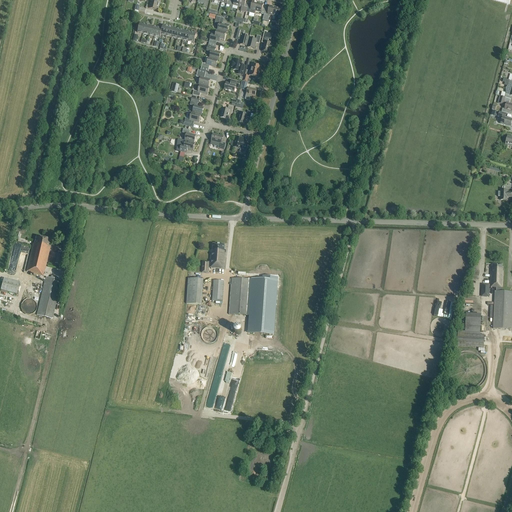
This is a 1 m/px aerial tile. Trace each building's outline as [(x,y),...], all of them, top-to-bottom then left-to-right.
[(198,0),(198,3),(204,5),(203,7),(207,8),(208,2),(205,1),(205,0),(198,0)] [(247,11),(249,4),(246,3),(246,0),(245,0),(240,0),(238,7),(241,8),(240,12),(246,13),(246,12),(247,11)] [(256,12),(258,3),(252,2),(252,5),(249,4),(247,11),(246,12),(249,13),(255,15),(256,12)] [(264,15),(266,8),(263,7),(264,5),(258,3),(256,12),(261,13),(261,14),(264,15)] [(158,12),(159,6),(150,4),(149,6),(147,6),(146,9),(158,12)] [(145,13),(146,10),(141,8),(140,7),(136,5),(134,11),(135,11),(135,13),(138,13),(138,12),(145,13),(145,14),(149,15),(150,14),(145,13)] [(273,16),(275,8),(269,6),(269,9),(266,8),(264,15),(263,20),(268,22),(269,16),(273,16)] [(281,21),(281,20),(283,13),(280,12),(281,9),(275,8),(273,16),(275,17),(274,22),(277,23),(278,20),(281,21)] [(227,33),(229,26),(223,24),(224,19),(217,17),(215,25),(219,26),(217,31),(227,33)] [(143,34),(146,25),(140,24),(137,33),(143,34)] [(166,37),(168,27),(163,26),(162,29),(160,39),(162,39),(163,36),(166,37)] [(210,40),(209,43),(218,45),(220,39),(224,41),(226,33),(216,31),(215,35),(211,34),(209,40),(210,40)] [(247,47),(249,37),(243,36),(244,32),(240,31),(238,37),(241,38),(240,45),(247,47)] [(271,44),(268,43),(269,40),(266,39),(267,33),(264,32),(263,40),(264,43),(262,52),(269,54),(269,51),(272,51),(273,46),(271,45),(271,44)] [(191,33),(188,42),(194,44),(196,34),(191,33)] [(259,44),(261,37),(257,36),(256,40),(250,39),(247,48),(254,50),(256,43),(259,44)] [(216,49),(208,47),(206,52),(211,53),(209,58),(219,60),(221,53),(215,52),(216,49)] [(216,68),(218,61),(206,58),(205,64),(202,64),(201,68),(202,68),(201,71),(207,72),(208,69),(209,66),(216,68)] [(236,75),(242,76),(245,66),(241,65),(242,62),(236,60),(235,63),(232,62),(231,68),(234,69),(233,70),(237,71),(236,75)] [(259,75),(260,71),(259,71),(260,67),(253,65),(251,71),(250,71),(249,76),(256,78),(257,74),(259,75)] [(208,87),(210,80),(203,78),(204,75),(197,73),(196,77),(200,78),(199,85),(208,87)] [(238,89),(240,83),(231,81),(230,84),(226,83),(224,90),(234,93),(235,88),(238,89)] [(207,95),(209,88),(199,86),(198,92),(194,91),(193,96),(199,97),(200,94),(207,95)] [(246,95),(245,100),(249,101),(250,97),(254,98),(256,90),(248,88),(246,95)] [(506,103),(504,102),(505,98),(500,97),(498,104),(505,106),(504,110),(502,109),(501,113),(511,115),(511,112),(511,104),(506,103)] [(199,104),(200,101),(192,99),(190,105),(194,107),(192,113),(202,116),(204,108),(197,107),(198,104),(199,104)] [(232,115),(233,108),(228,107),(227,110),(223,109),(220,118),(227,120),(229,114),(232,115)] [(249,118),(251,112),(248,111),(247,115),(241,113),(238,123),(244,125),(246,117),(249,118)] [(510,127),(511,120),(505,118),(506,114),(499,112),(498,117),(502,118),(500,124),(510,127)] [(199,123),(201,116),(191,113),(189,120),(185,119),(184,123),(191,124),(192,121),(199,123)] [(194,143),(196,136),(189,134),(190,131),(183,129),(182,133),(186,134),(184,141),(194,143)] [(211,141),(210,145),(218,147),(217,149),(224,150),(226,144),(222,143),(223,138),(213,135),(211,141)] [(242,144),(244,140),(236,138),(235,142),(233,142),(231,142),(230,145),(231,147),(233,147),(233,148),(241,150),(240,154),(245,156),(248,144),(245,143),(244,145),(242,144)] [(195,144),(185,142),(184,146),(181,145),(181,148),(178,147),(176,151),(180,152),(178,162),(183,163),(185,154),(186,154),(187,150),(193,151),(195,144)] [(501,192),(498,192),(498,197),(500,197),(500,201),(507,201),(507,198),(511,197),(511,192),(507,193),(507,191),(501,191),(501,192)] [(30,274),(43,277),(50,248),(48,247),(50,240),(36,237),(34,244),(33,244),(26,272),(31,273),(30,274)] [(225,269),(226,250),(224,250),(225,245),(213,245),(212,251),(211,251),(210,265),(209,265),(209,263),(202,262),(202,273),(208,274),(208,268),(209,268),(225,269)] [(61,266),(64,254),(57,252),(55,264),(61,266)] [(502,268),(502,265),(492,265),(492,271),(491,271),(490,285),(482,285),(481,297),(488,297),(489,288),(496,288),(496,292),(495,292),(493,329),(511,330),(511,326),(511,292),(502,292),(503,269),(503,268),(502,268)] [(46,277),(45,279),(37,316),(52,319),(61,281),(46,277)] [(16,295),(20,283),(4,279),(0,290),(16,295)] [(188,279),(186,304),(201,306),(203,280),(188,279)] [(249,316),(252,280),(232,279),(229,315),(249,316)] [(222,302),(224,282),(214,281),(212,301),(222,302)] [(480,335),(481,316),(466,316),(465,332),(458,331),(457,347),(483,348),(484,335),(480,335)] [(209,343),(210,343),(212,343),(213,342),(214,342),(215,341),(216,340),(217,338),(217,337),(217,336),(217,334),(217,333),(216,332),(215,331),(214,330),(213,329),(212,328),(210,328),(209,328),(207,328),(206,329),(205,330),(204,331),(203,332),(202,333),(202,334),(202,336),(202,337),(202,338),(203,340),(204,341),(205,342),(206,342),(207,343),(209,343)]
